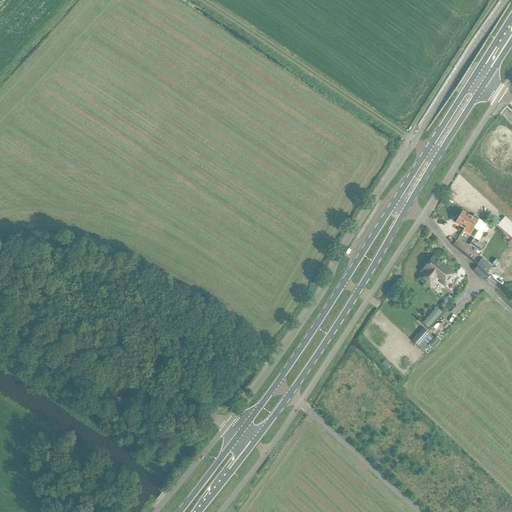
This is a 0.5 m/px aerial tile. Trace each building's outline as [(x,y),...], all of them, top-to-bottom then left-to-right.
[(473,238),(477,231),(481,234),(486,233),(488,229),(487,225),(479,220),(478,221),(478,219),(478,218),(476,217),(475,216),(473,216),(472,217),(471,218),(461,212),(460,212),(459,212),(458,213),(457,214),(456,216),(457,217),(457,218),(458,219),(459,219),(456,224),(465,229),(463,232),(469,236),(469,235),(473,238)] [(511,224),(504,218),(496,227),(511,240),(511,224)] [(473,240),(469,246),(479,252),(483,247),(473,240)] [(442,282),(441,283),(445,287),(455,274),(433,257),(423,270),(425,271),(418,279),(431,289),(438,279),(442,282)] [(481,259),(476,264),(486,272),(490,266),(481,259)] [(478,267),(474,271),(483,279),(487,275),(478,267)] [(428,328),(442,313),(436,308),(423,323),(428,328)] [(423,328),(411,341),(418,348),(430,335),(423,328)] [(436,337),(428,346),(432,350),(440,341),(436,337)] [(390,366),(385,360),(381,364),(387,369),(390,366)]
